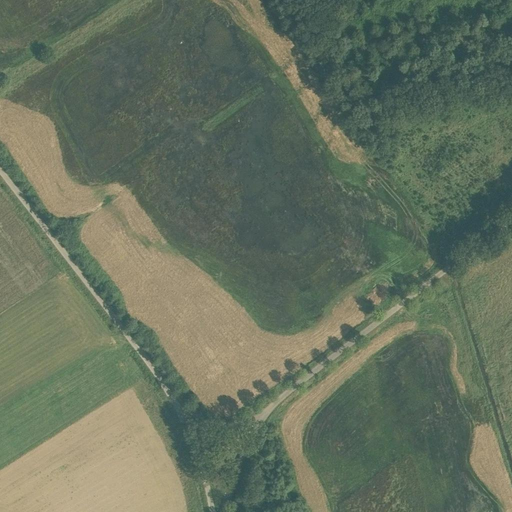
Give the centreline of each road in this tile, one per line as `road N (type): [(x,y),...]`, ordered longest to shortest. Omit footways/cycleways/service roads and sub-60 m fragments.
road 1 (unclassified): [(259,416),(511,218)]
road 2 (unclassified): [(181,413),(0,170)]
